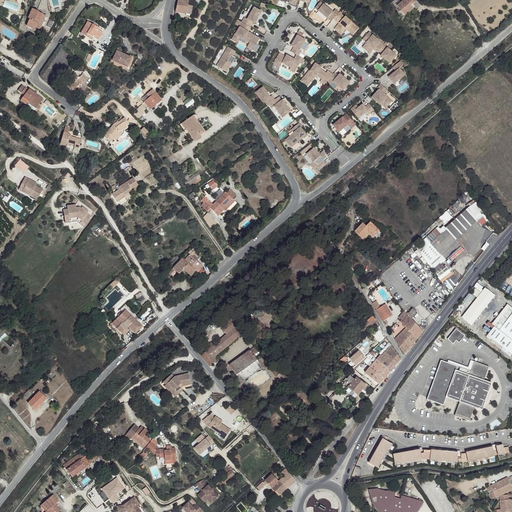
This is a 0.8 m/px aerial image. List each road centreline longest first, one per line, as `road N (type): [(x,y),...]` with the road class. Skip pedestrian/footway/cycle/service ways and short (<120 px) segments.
road 1 (residential): [(263,73),(264,55),(294,18),(359,69),(361,87),(316,123)]
road 2 (tertiary): [(304,487),(164,319)]
road 3 (unclassified): [(349,163),(511,26)]
road 4 (tertiary): [(169,43),(252,117),(291,181),(293,202)]
road 5 (tertiary): [(293,202),(164,319)]
road 6 (tertiary): [(164,319),(43,442)]
road 7 (primary): [(511,232),(405,363)]
road 8 (unclassified): [(405,363),(320,227)]
road 9 (residential): [(73,106),(36,73),(81,0)]
